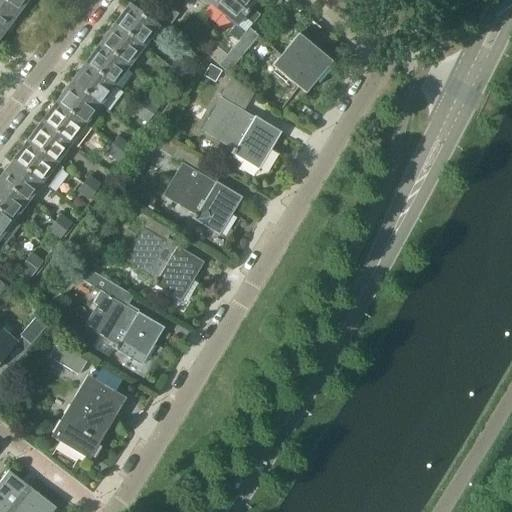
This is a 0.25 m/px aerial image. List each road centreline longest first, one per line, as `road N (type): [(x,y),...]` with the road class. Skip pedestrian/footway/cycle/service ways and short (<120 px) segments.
road 1 (residential): [(113,511),(397,48)]
road 2 (secondary): [(226,511),(334,342),(463,97)]
road 3 (residential): [(0,137),(101,0)]
road 4 (residential): [(441,511),(511,395)]
road 5 (residential): [(100,511),(0,436)]
